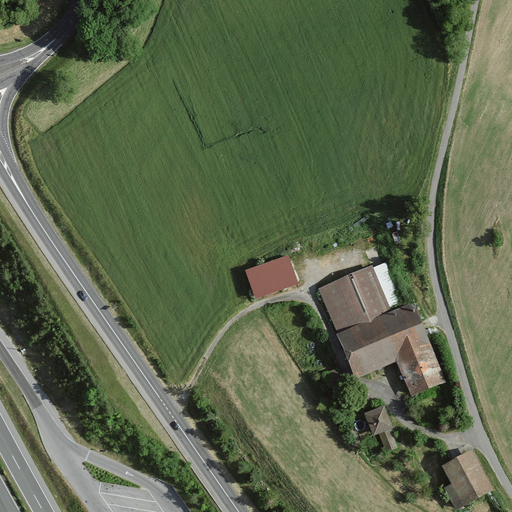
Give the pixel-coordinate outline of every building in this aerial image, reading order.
[(369,231),(351,240),(366,269),(384,260),(369,231)] [(289,260),(251,274),(260,301),(299,287),(289,260)] [(374,272),(324,293),(359,378),(399,361),(414,398),(445,385),(413,309),(393,318),(374,272)] [(386,412),(370,418),(377,436),(393,429),(386,412)] [(470,450),(444,464),(454,482),(446,487),(456,506),(491,486),(470,450)]
